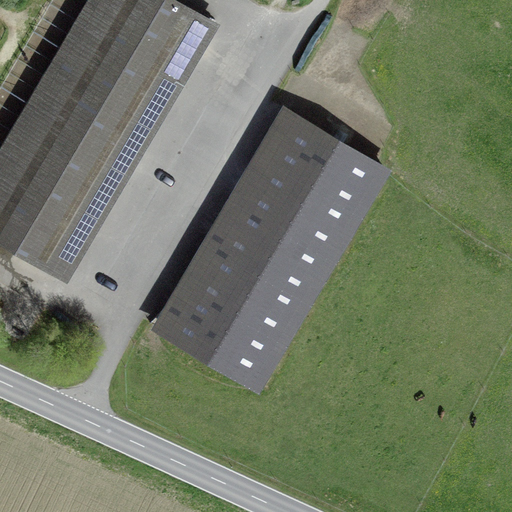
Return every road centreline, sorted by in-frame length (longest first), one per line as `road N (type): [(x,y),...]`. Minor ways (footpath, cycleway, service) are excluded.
road 1 (track): [(81,416),(327,0)]
road 2 (tertiary): [(288,511),(0,379)]
